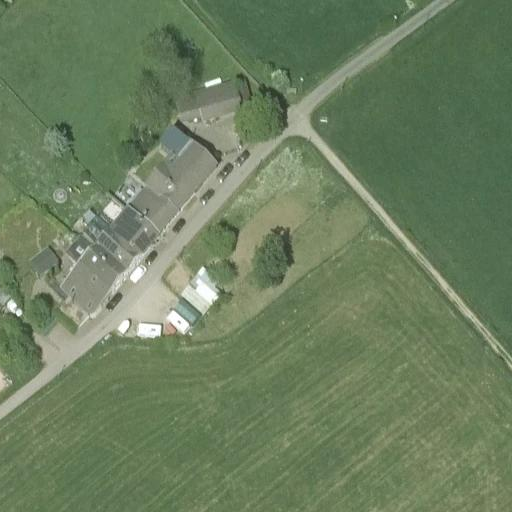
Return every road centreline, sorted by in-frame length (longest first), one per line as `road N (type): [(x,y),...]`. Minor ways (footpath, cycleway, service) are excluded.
road 1 (unclassified): [(445,0),(297,112),(104,325),(0,412)]
road 2 (track): [(198,0),(511,358)]
